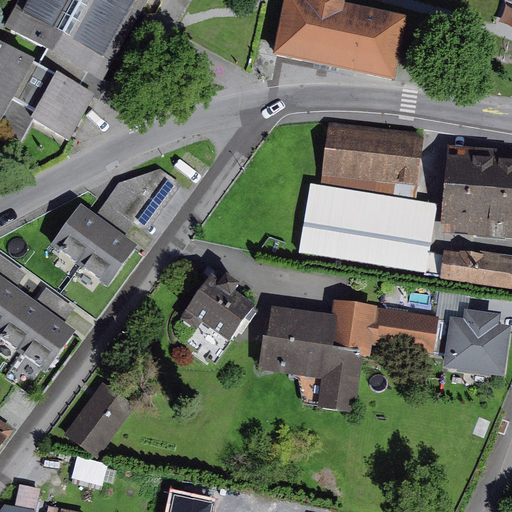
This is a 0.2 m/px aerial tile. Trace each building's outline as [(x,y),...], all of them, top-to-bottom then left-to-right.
[(107,80),(150,0),(28,0),(13,28),(52,50),(93,72),(107,80)] [(411,22),(347,8),(348,0),(316,0),(316,2),(306,0),(293,0),(282,53),(341,65),(398,76),(411,22)] [(39,121),(73,139),(96,97),(83,90),(42,68),(2,46),(0,49),(0,128),(16,101),(42,115),(39,121)] [(83,90),(93,72),(52,50),(42,68),(83,90)] [(430,136),(342,127),(335,191),(422,204),(430,136)] [(511,163),(458,159),(452,230),(511,234),(511,163)] [(90,204),(58,242),(113,288),(148,245),(145,243),(188,183),(167,168),(124,183),(104,214),(90,204)] [(335,191),(321,189),(311,254),(432,272),(434,272),(437,254),(444,207),(422,204),(335,191)] [(0,329),(56,369),(86,329),(73,320),(83,307),(54,286),(44,299),(27,287),(36,274),(6,252),(0,260),(0,329)] [(432,272),(431,276),(511,285),(511,262),(437,254),(434,272),(432,272)] [(247,290),(234,281),(230,287),(217,277),(186,320),(203,332),(199,339),(226,358),(261,308),(243,296),(247,290)] [(344,319),(340,353),(368,356),(377,357),(378,346),(439,353),(443,321),(382,314),(382,311),(346,307),(344,319)] [(368,356),(340,353),(344,319),(280,312),(276,340),(273,340),(270,370),(306,374),(335,378),(331,407),(362,411),(368,356)] [(511,329),(507,328),(508,318),(476,314),(475,324),(462,322),(454,369),(511,377),(511,329)] [(310,405),(331,407),(335,378),(306,374),(310,405)] [(102,456),(138,405),(111,386),(74,436),(102,456)] [(0,466),(25,431),(0,413),(0,466)] [(23,510),(34,511),(42,511),(47,491),(27,487),(23,510)]
